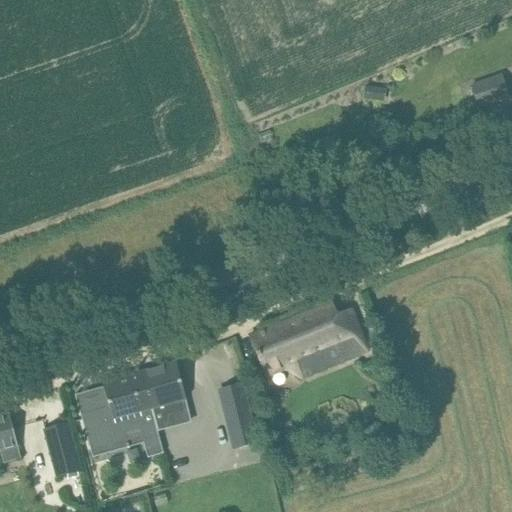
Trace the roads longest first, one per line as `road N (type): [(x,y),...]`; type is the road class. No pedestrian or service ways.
road 1 (tertiary): [(0,354),(511,164)]
road 2 (track): [(511,217),(228,331),(0,402)]
road 3 (track): [(183,345),(251,289),(265,260)]
